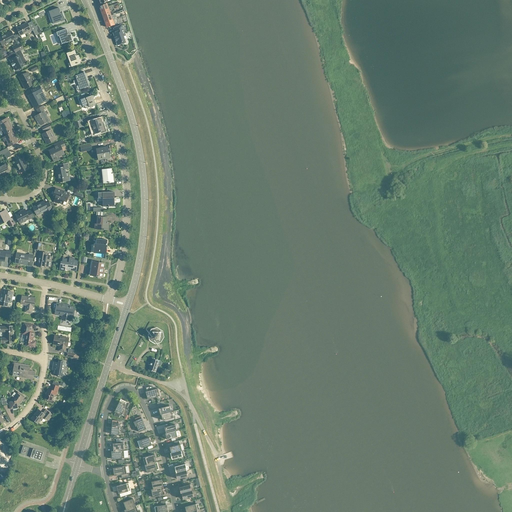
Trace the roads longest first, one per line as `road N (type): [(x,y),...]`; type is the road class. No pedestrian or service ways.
road 1 (unclassified): [(108,299),(126,239),(124,165),(70,0)]
road 2 (tertiary): [(126,305),(141,248),(140,162),(89,5)]
road 3 (residential): [(106,473),(108,404),(118,389),(132,388),(158,439),(175,511)]
road 4 (tertiary): [(76,465),(126,305)]
road 5 (unclassified): [(0,197),(21,197),(40,185),(42,160),(15,101)]
